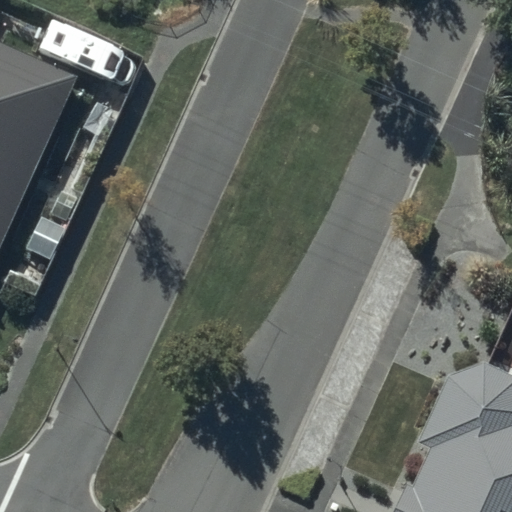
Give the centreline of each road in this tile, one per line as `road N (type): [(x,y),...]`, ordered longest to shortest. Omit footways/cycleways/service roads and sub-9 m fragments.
road 1 (residential): [(456,0),(363,212),(209,511)]
road 2 (residential): [(44,511),(279,0)]
